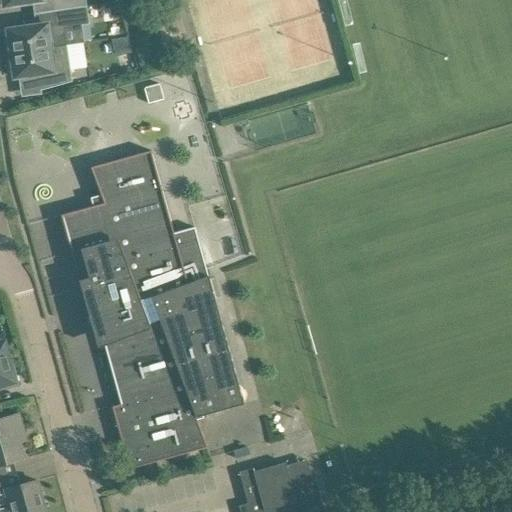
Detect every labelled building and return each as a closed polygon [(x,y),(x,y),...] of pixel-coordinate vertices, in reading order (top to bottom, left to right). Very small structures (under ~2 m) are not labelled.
[(45,0),(53,0),(55,11),(87,6),(85,0),(3,0),(5,6),(45,0)] [(11,53),(67,45),(85,43),(82,25),(89,24),(87,6),(55,11),(57,23),(8,30),(9,39),(7,42),(8,49),(11,52),(11,53)] [(128,37),(111,39),(116,55),(132,51),(128,37)] [(67,45),(11,53),(12,55),(9,59),(10,65),(14,68),(15,77),(39,74),(41,90),(72,81),(67,45)] [(144,88),(149,103),(164,99),(160,83),(144,88)] [(88,308),(97,305),(125,297),(127,305),(150,297),(141,271),(203,254),(195,226),(174,232),(151,150),(91,167),(101,194),(91,197),(93,206),(62,214),(88,308)] [(130,423),(118,426),(130,468),(208,447),(198,419),(204,417),(204,414),(245,403),(203,254),(141,271),(150,297),(127,305),(125,297),(97,305),(106,339),(104,340),(105,345),(108,344),(124,403),(130,423)] [(0,344),(0,384),(0,385),(2,389),(9,387),(17,373),(14,366),(10,367),(4,344),(0,344)] [(113,406),(118,426),(130,423),(124,403),(113,406)] [(0,406),(0,465),(26,458),(14,415),(5,417),(1,406),(0,406)] [(248,447),(233,451),(235,458),(237,458),(250,454),(248,447)] [(241,511),(325,511),(317,480),(293,486),(286,462),(255,470),(254,467),(240,471),(248,503),(239,505),(241,511)] [(46,511),(38,480),(19,485),(5,489),(11,511),(46,511)] [(446,489),(422,497),(425,508),(449,501),(446,489)]
